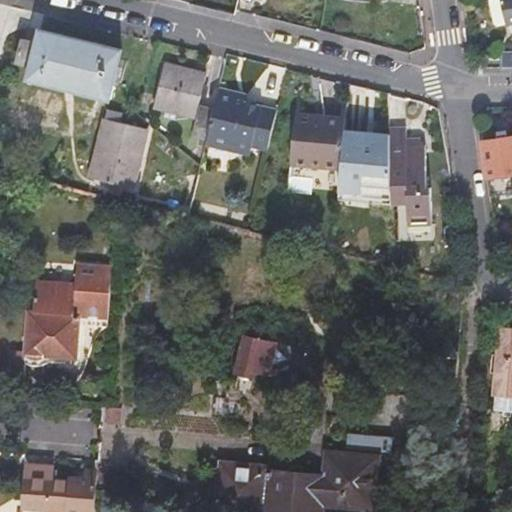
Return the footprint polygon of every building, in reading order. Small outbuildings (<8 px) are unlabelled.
[(217,0),(214,12),(234,16),(235,11),(237,0),(217,0)] [(511,69),(511,0),(498,0),(505,27),(511,25),(511,54),(503,55),(503,70),(511,69)] [(26,29),(26,32),(12,30),(4,62),(18,66),(15,79),(96,99),(108,50),(26,29)] [(155,108),(195,120),(207,80),(168,68),(155,108)] [(252,150),(266,153),(268,148),(276,114),(243,106),(242,108),(235,106),(237,95),(222,92),(208,147),(234,153),(235,149),(251,153),(252,150)] [(242,108),(243,106),(245,97),(237,95),(235,106),(242,108)] [(204,144),(212,113),(202,111),(193,141),(204,144)] [(342,146),(345,119),(293,114),(290,164),(340,168),(342,146)] [(91,181),(131,192),(148,132),(106,122),(91,181)] [(389,130),(392,204),(406,204),(408,227),(430,227),(428,192),(425,192),(421,147),(405,148),(404,130),(389,130)] [(511,139),(481,143),(486,178),(511,174),(511,139)] [(340,168),(339,182),(373,187),(376,150),(342,146),(340,168)] [(250,157),(251,153),(235,149),(234,153),(250,157)] [(289,176),(339,182),(340,168),(290,164),(289,176)] [(499,224),(504,243),(511,241),(511,234),(509,222),(499,224)] [(75,359),(77,326),(78,317),(107,319),(111,269),(77,266),(75,286),(35,284),(33,314),(28,313),(25,353),(10,352),(8,379),(24,380),(25,356),(75,359)] [(452,281),(445,279),(444,286),(451,288),(452,281)] [(107,319),(78,317),(77,326),(107,328),(107,319)] [(511,329),(501,330),(501,357),(501,375),(501,398),(511,397),(511,329)] [(511,412),(511,397),(501,398),(501,412),(511,412)] [(271,472),(271,475),(251,474),(247,492),(255,493),(253,511),(328,511),(329,508),(367,511),(378,511),(383,461),(331,458),(328,477),(271,472)] [(94,511),(96,481),(84,481),(69,480),(68,482),(50,480),(50,470),(24,468),(22,510),(40,511),(94,511)] [(84,481),(96,481),(97,473),(84,472),(84,481)]
